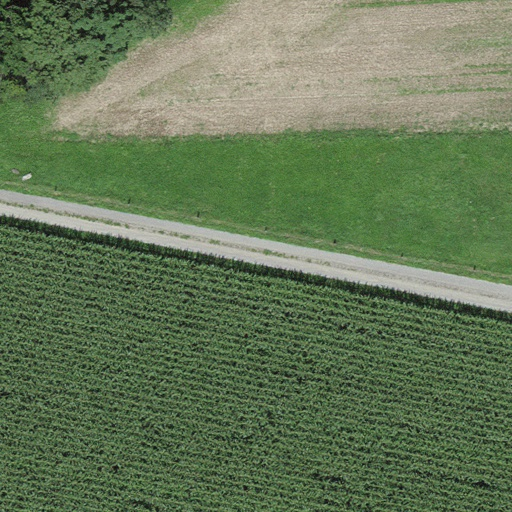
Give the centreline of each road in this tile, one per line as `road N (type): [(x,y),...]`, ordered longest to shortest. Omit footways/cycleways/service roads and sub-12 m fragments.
road 1 (track): [(0,204),(511,297)]
road 2 (track): [(0,63),(119,0)]
